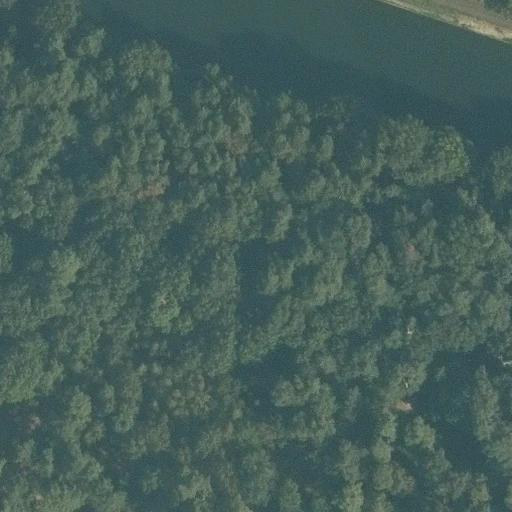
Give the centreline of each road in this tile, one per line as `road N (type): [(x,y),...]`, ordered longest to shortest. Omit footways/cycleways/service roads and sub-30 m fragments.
road 1 (track): [(0,39),(511,200)]
road 2 (track): [(265,511),(0,425)]
